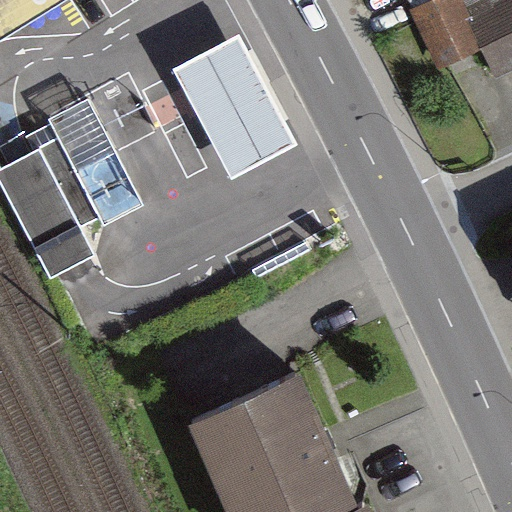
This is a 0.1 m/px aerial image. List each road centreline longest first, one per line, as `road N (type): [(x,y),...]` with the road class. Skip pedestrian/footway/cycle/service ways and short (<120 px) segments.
road 1 (tertiary): [(389,221),(511,474)]
road 2 (tertiary): [(266,0),(389,221)]
road 3 (residential): [(511,156),(389,221)]
